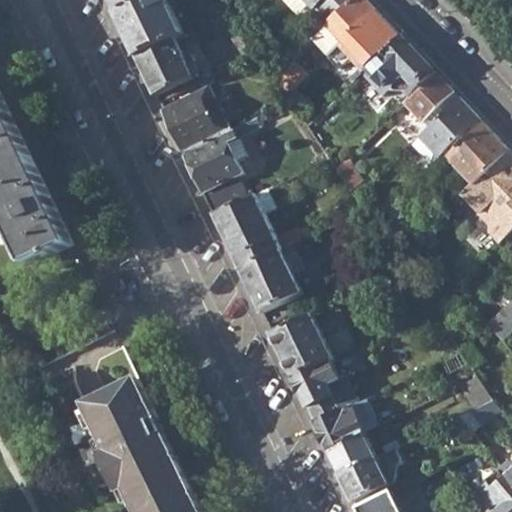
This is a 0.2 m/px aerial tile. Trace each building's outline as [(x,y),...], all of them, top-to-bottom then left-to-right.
[(109,0),(117,16),(150,0),(109,0)] [(150,0),(117,16),(138,58),(175,40),(183,36),(165,0),(150,0)] [(303,0),(315,13),(323,5),(326,9),(335,0),(303,0)] [(367,0),(356,0),(328,27),(344,43),(370,71),(371,70),(404,39),(367,0)] [(209,11),(214,21),(218,19),(231,13),(226,5),(209,11)] [(218,19),(244,60),(258,53),(231,13),(218,19)] [(328,59),(339,47),(344,43),(328,27),(312,42),(328,59)] [(437,74),(404,39),(371,70),(380,79),(374,85),(385,97),(390,92),(406,92),(412,99),(437,74)] [(138,58),(158,98),(195,80),(193,77),(196,76),(192,68),(189,70),(175,40),(138,58)] [(339,47),(365,75),(370,71),(344,43),(339,47)] [(274,77),(287,96),(298,87),(285,67),(274,77)] [(380,79),(371,70),(370,71),(365,75),(364,76),(374,85),(380,79)] [(405,106),(422,124),(455,93),(437,74),(412,99),(405,106)] [(0,196),(33,265),(54,255),(57,260),(61,258),(59,252),(76,244),(0,89),(0,196)] [(164,112),(183,153),(235,128),(232,124),(220,129),(214,117),(219,114),(208,91),(164,112)] [(422,140),(439,159),(480,119),(463,101),(422,140)] [(257,118),(244,124),(249,133),(261,127),(257,118)] [(330,161),(338,171),(345,164),(316,121),(309,128),(330,161)] [(229,146),(249,133),(244,124),(235,128),(183,153),(215,217),(248,201),(238,179),(243,176),(229,146)] [(449,198),(457,206),(465,198),(511,153),(487,126),(449,161),(467,181),(449,198)] [(511,152),(511,153),(465,198),(489,224),(489,232),(501,244),(511,233),(511,152)] [(334,185),(343,179),(338,171),(330,161),(322,166),(334,185)] [(343,179),(351,191),(363,182),(349,161),(345,164),(338,171),(343,179)] [(241,271),(283,251),(280,245),(258,196),(248,201),(215,217),(241,271)] [(301,233),(280,245),(283,251),(294,246),(304,241),(301,233)] [(241,271),(263,315),(302,296),(297,284),(302,283),(299,276),(294,278),(285,259),(297,253),(294,246),(283,251),(241,271)] [(365,260),(372,274),(396,263),(398,262),(389,248),(365,260)] [(511,302),(488,325),(500,340),(511,330),(511,302)] [(273,336),(295,380),(331,362),(334,360),(313,316),(273,336)] [(459,353),(472,372),(484,361),(468,344),(459,353)] [(340,380),(331,362),(295,380),(316,425),(343,411),(357,404),(345,378),(340,380)] [(205,511),(140,376),(86,402),(109,449),(103,452),(122,491),(128,488),(139,511),(205,511)] [(461,390),(476,411),(492,402),(479,381),(461,390)] [(329,453),(364,436),(367,434),(378,429),(365,400),(357,404),(343,411),(316,425),(329,453)] [(459,419),(472,435),(500,411),(492,402),(476,411),(459,419)] [(449,425),(464,443),(473,436),(472,435),(459,419),(449,425)] [(329,453),(342,477),(374,460),(364,436),(329,453)] [(355,505),(392,486),(398,466),(402,465),(395,451),(374,460),(342,477),(355,505)] [(482,511),(511,511),(511,483),(506,476),(491,490),(486,484),(471,497),(482,511)] [(358,511),(401,511),(392,493),(358,510),(358,511)]
